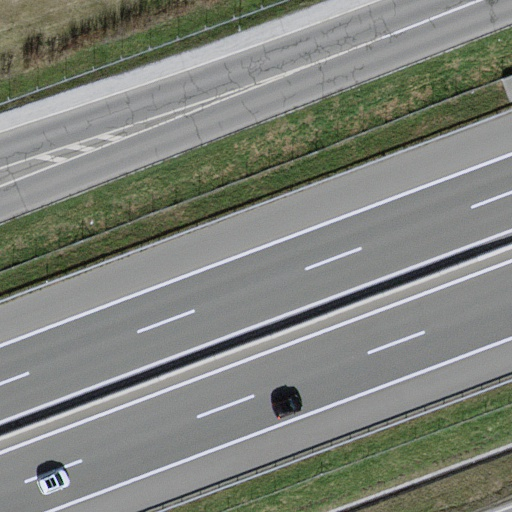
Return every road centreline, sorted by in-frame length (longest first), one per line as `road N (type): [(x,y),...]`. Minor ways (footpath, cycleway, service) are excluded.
road 1 (motorway): [(0,494),(511,302)]
road 2 (motorway): [(511,189),(0,380)]
road 3 (unclassified): [(478,0),(0,183)]
